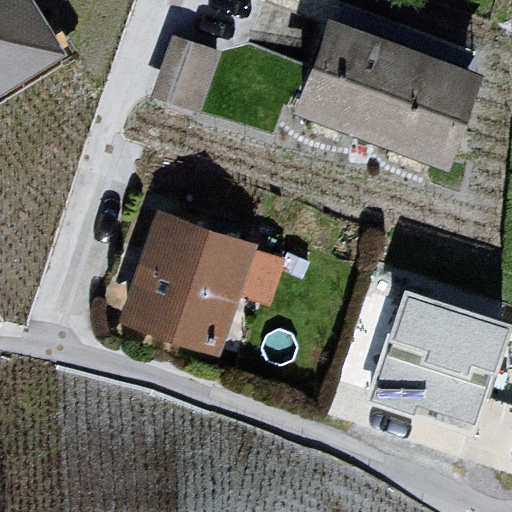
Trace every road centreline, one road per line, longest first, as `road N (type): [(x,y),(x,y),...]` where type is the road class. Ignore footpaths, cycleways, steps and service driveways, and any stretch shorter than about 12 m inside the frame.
road 1 (residential): [(473,511),(362,453),(152,377),(40,347)]
road 2 (residential): [(40,347),(163,0)]
